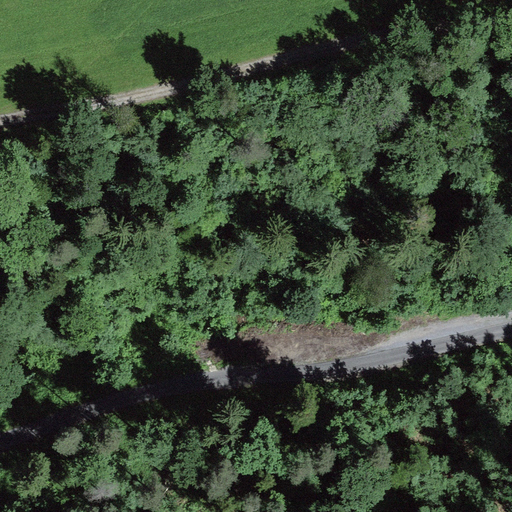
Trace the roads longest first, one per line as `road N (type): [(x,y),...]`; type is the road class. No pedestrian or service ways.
road 1 (unclassified): [(0,441),(165,387),(336,370),(511,330)]
road 2 (track): [(0,120),(339,43),(511,19)]
